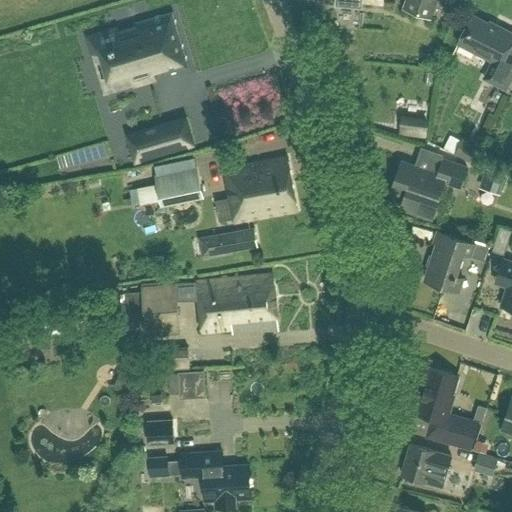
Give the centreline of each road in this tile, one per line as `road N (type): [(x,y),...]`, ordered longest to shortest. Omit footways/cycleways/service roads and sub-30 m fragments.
road 1 (residential): [(361,311),(335,171),(274,0)]
road 2 (residential): [(310,511),(361,311)]
road 3 (residential): [(511,358),(361,311)]
